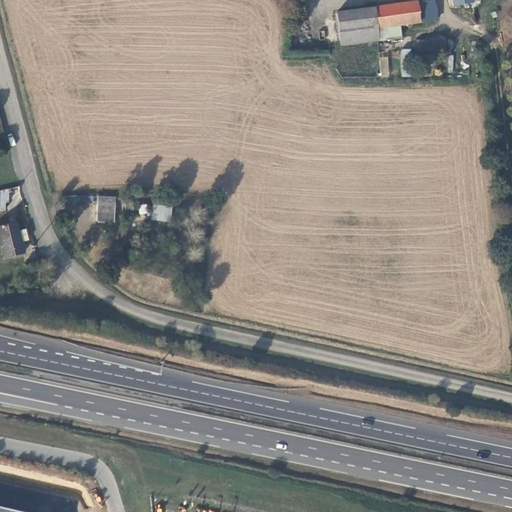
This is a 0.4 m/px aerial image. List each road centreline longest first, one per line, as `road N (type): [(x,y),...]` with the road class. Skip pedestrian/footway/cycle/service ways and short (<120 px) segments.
road 1 (unclassified): [(0,49),(49,231),(110,299),(162,321),(511,397)]
road 2 (trunk): [(511,458),(99,371)]
road 3 (trunk): [(0,384),(312,449)]
road 4 (trunk): [(0,399),(240,446),(312,449)]
road 5 (trunk): [(312,449),(511,491)]
road 6 (track): [(511,176),(496,43),(483,11),(498,0)]
road 7 (unclassified): [(0,444),(98,468),(117,511)]
